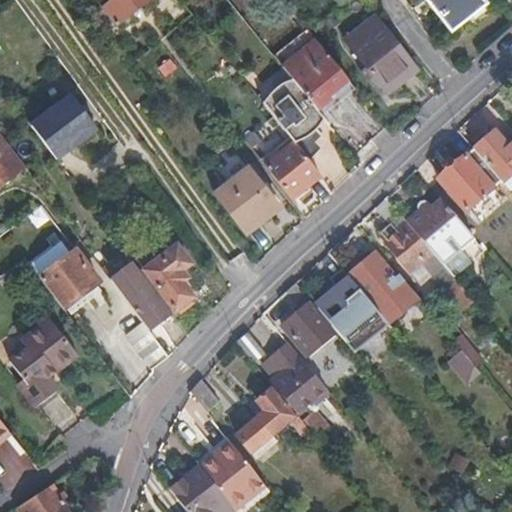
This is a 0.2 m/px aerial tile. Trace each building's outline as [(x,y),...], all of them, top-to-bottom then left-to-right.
[(111,0),(102,7),(117,27),(152,0),(159,0),(161,2),(163,0),(111,0)] [(334,8),(327,0),(324,0),(320,4),(328,14),(334,8)] [(353,0),(327,0),(334,8),(337,12),(353,0)] [(488,5),(484,0),(426,0),(452,33),(488,5)] [(414,62),(376,15),(343,41),(381,88),(414,62)] [(316,39),(282,67),(291,78),(319,111),(332,101),(330,98),(350,82),(316,39)] [(420,70),(414,62),(381,88),(387,96),(420,70)] [(291,78),(262,102),(294,142),(308,159),(311,157),(309,155),(321,146),(308,131),(324,118),(319,111),(291,78)] [(97,129),(72,96),(32,126),(57,159),(97,129)] [(511,143),(510,145),(496,130),(473,149),(502,183),(503,184),(504,183),(511,176),(511,143)] [(244,139),(252,149),(263,141),(255,131),(244,139)] [(1,134),(0,134),(0,186),(26,167),(1,134)] [(308,159),(294,142),(265,165),(293,200),(322,177),(308,159)] [(502,183),(473,149),(437,180),(466,214),(502,183)] [(249,167),(214,194),(247,236),(282,209),(272,197),(263,185),(249,167)] [(267,182),(263,185),(272,197),(276,194),(267,182)] [(387,242),(386,243),(411,274),(421,265),(432,278),(462,313),(475,302),(455,278),(406,221),(387,198),(375,208),(389,225),(396,234),(387,242)] [(476,239),(441,199),(432,207),(428,203),(428,202),(426,201),(425,201),(423,201),(421,202),(419,204),(418,205),(417,207),(417,209),(418,210),(418,211),(406,221),(455,278),(472,263),(461,251),(476,239)] [(379,232),(387,242),(396,234),(389,225),(379,232)] [(192,264),(178,245),(151,265),(137,247),(142,244),(133,233),(120,243),(128,254),(130,252),(175,312),(195,298),(183,282),(188,279),(183,271),(192,264)] [(486,251),(476,239),(461,251),(472,263),(486,251)] [(102,283),(77,249),(71,254),(62,241),(30,265),(34,270),(64,311),(102,283)] [(376,252),(348,275),(380,314),(386,322),(418,297),(400,275),(397,278),(376,252)] [(30,265),(25,258),(2,276),(11,288),(34,270),(30,265)] [(135,262),(111,280),(118,289),(123,296),(144,324),(149,331),(173,313),(135,262)] [(422,287),(432,278),(421,265),(411,274),(422,287)] [(380,314),(348,275),(342,268),(330,278),(337,287),(331,292),(333,295),(317,307),(345,341),(380,314)] [(297,283),(286,293),(301,310),(310,303),(312,301),(297,283)] [(418,297),(386,322),(390,326),(421,300),(418,297)] [(336,334),(310,303),(301,310),(282,326),(308,357),(336,334)] [(79,356),(50,318),(21,340),(27,348),(10,361),(23,379),(17,384),(36,408),(60,390),(51,378),(79,356)] [(451,321),(443,327),(462,350),(464,352),(472,346),(451,321)] [(149,331),(144,324),(127,337),(152,370),(170,358),(149,331)] [(266,354),(249,332),(237,342),(254,363),(266,354)] [(328,390),(288,343),(262,365),(272,377),(303,413),(328,390)] [(485,361),(472,346),(464,352),(477,368),(485,361)] [(464,352),(462,350),(448,362),(467,385),(481,373),(477,368),(464,352)] [(303,413),(272,377),(269,380),(299,415),(300,416),(303,413)] [(220,402),(202,380),(191,392),(207,413),(220,402)] [(272,389),(256,401),(265,411),(236,436),(251,454),(290,422),(304,437),(312,431),(303,420),(300,416),(299,415),(295,417),(272,389)] [(315,410),(303,420),(312,431),(317,437),(329,427),(315,410)] [(0,420),(0,438),(9,432),(0,420)] [(0,446),(13,436),(9,432),(0,438),(0,446)] [(266,487),(231,443),(200,467),(236,511),(266,487)] [(187,511),(236,511),(200,467),(199,466),(170,489),(187,511)] [(70,511),(53,485),(18,508),(20,511),(70,511)]
